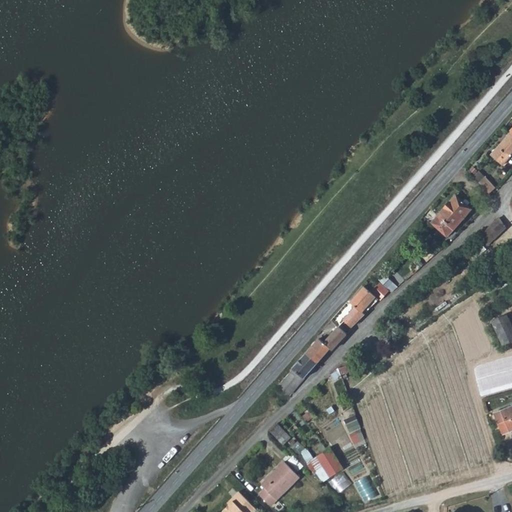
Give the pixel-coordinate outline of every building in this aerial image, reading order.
[(511,155),(511,130),(511,131),(492,153),(504,164),(511,155)] [(485,177),(479,183),(489,194),(496,187),(485,177)] [(472,208),(456,195),(433,223),(448,236),(472,208)] [(506,228),(500,218),(484,233),(490,243),(506,228)] [(370,290),(365,286),(351,302),(355,307),(344,320),(351,327),(367,311),(365,308),(377,296),(370,290)] [(503,344),(505,343),(511,340),(511,323),(508,315),(493,321),(503,344)] [(319,339),(306,353),(317,363),(331,348),(332,349),(347,334),(338,326),(324,342),(319,339)] [(278,385),(286,392),(289,395),(317,363),(306,353),(278,385)] [(336,381),(341,377),(338,367),(331,374),(333,379),(336,381)] [(511,407),(496,414),(505,435),(511,431),(511,407)] [(270,430),(272,432),(284,444),(291,437),(278,423),(270,430)] [(343,469),(330,449),(319,455),(331,476),(343,469)] [(261,496),(274,507),(301,478),(286,463),(264,486),(267,490),(261,496)] [(332,481),(340,493),(354,483),(346,471),(332,481)] [(372,475),(359,480),(367,501),(380,495),(372,475)] [(236,505),(233,509),(230,511),(260,511),(242,495),(234,503),(236,505)]
